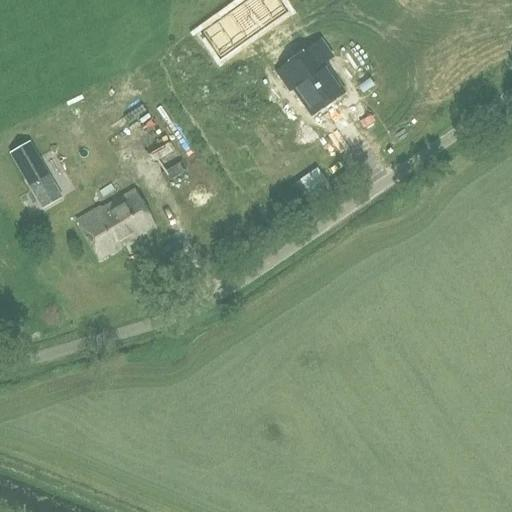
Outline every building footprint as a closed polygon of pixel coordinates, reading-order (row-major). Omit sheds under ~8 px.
[(248,0),(228,15),(245,39),(285,12),(276,0),(248,0)] [(312,114),(344,92),(312,45),(276,69),(290,89),(293,87),(312,114)] [(186,75),(208,116),(231,104),(209,63),(186,75)] [(100,169),(209,132),(191,81),(82,118),(100,169)] [(288,166),(330,139),(314,114),(272,142),(288,166)] [(28,142),(10,153),(32,191),(42,209),(60,198),(50,181),(28,142)] [(118,196),(136,186),(127,168),(108,178),(118,196)] [(155,227),(134,191),(99,210),(98,208),(76,221),(98,259),(155,227)]
